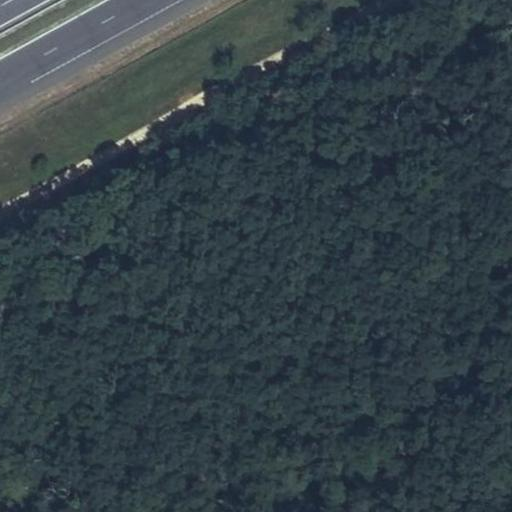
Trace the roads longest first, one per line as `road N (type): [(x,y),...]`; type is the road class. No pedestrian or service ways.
road 1 (track): [(0,219),(390,0)]
road 2 (motorway): [(0,80),(146,0)]
